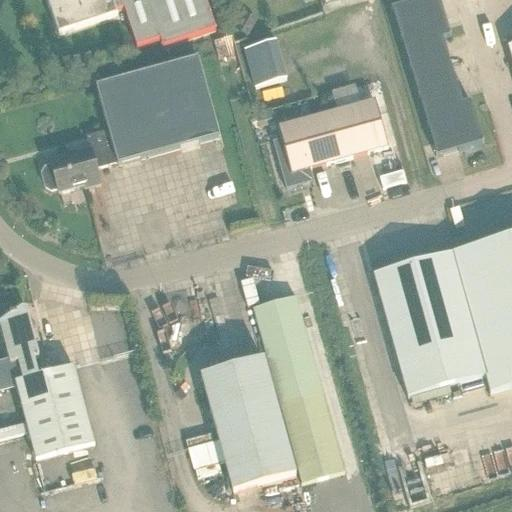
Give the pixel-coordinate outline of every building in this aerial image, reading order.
[(46,0),(58,37),(117,17),(116,15),(124,12),(137,50),(161,43),(163,50),(215,33),(204,0),(46,0)] [(392,11),(436,159),(482,145),(470,104),(462,106),(442,41),(450,39),(437,0),(428,0),(426,1),(392,11)] [(242,19),(236,31),(247,37),(253,26),(242,19)] [(117,167),(219,139),(198,61),(96,89),(108,132),(85,138),(89,152),(49,163),(51,168),(44,169),(41,175),(45,189),(51,193),(57,191),(58,195),(83,188),(84,191),(100,187),(96,171),(117,165),(117,167)] [(278,132),(281,143),(273,146),(287,194),(307,188),(305,181),(313,179),(311,174),(388,153),(375,105),(278,132)] [(271,111),(254,116),(257,126),(274,121),(271,111)] [(490,396),(511,389),(511,238),(451,256),(452,256),(466,310),(490,396)] [(476,345),(466,310),(452,256),(374,278),(407,401),(485,380),(476,345)] [(242,281),(247,304),(258,302),(253,278),(242,281)] [(302,487),(344,476),(296,299),(253,311),(302,487)] [(0,329),(8,360),(0,362),(0,392),(16,388),(35,463),(94,448),(73,370),(38,379),(33,361),(38,359),(26,312),(21,311),(15,315),(9,317),(9,319),(0,324),(0,329)] [(296,479),(277,410),(264,362),(201,379),(219,443),(214,444),(212,437),(186,443),(193,472),(196,471),(198,480),(221,475),(219,465),(224,464),(233,496),(296,479)]
